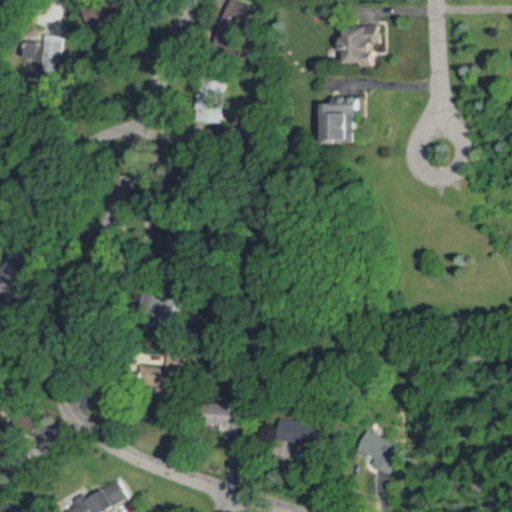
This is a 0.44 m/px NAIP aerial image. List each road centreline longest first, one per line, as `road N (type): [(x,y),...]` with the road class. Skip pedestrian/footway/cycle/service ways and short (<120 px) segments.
road 1 (residential): [(302,511),(142,459),(78,421),(62,388),(78,291),(112,219),(188,0)]
road 2 (residential): [(436,0),(438,119),(416,141),(414,158),(427,177),(457,169),(458,136),(438,119)]
road 3 (residential): [(0,188),(147,114)]
